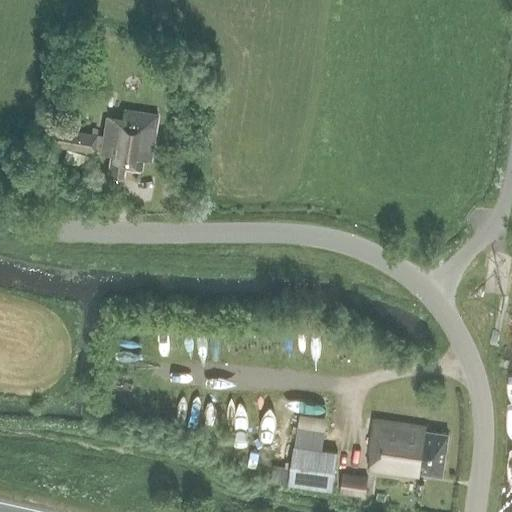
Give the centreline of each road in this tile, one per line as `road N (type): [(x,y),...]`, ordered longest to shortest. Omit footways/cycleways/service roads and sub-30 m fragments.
road 1 (tertiary): [(430,294),(347,242),(0,222)]
road 2 (tertiary): [(478,511),(485,416),(465,344),(430,294)]
road 3 (unclassified): [(430,294),(491,228),(511,178)]
